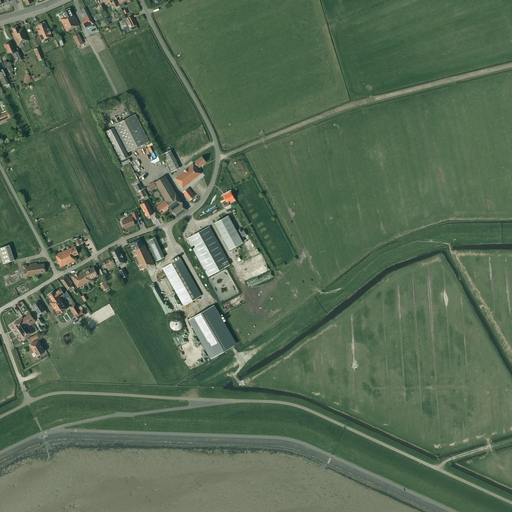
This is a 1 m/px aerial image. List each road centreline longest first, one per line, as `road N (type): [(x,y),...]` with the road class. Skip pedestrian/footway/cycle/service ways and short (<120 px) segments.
road 1 (unclassified): [(57,276),(193,211),(215,174),(210,128),(140,0)]
road 2 (track): [(217,158),(351,104),(511,65)]
road 3 (unclassified): [(57,276),(0,166)]
